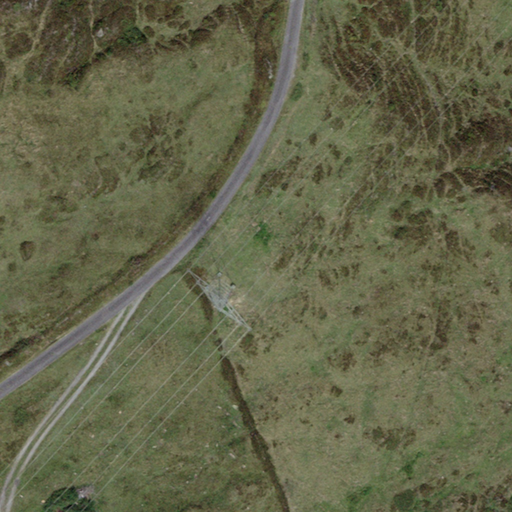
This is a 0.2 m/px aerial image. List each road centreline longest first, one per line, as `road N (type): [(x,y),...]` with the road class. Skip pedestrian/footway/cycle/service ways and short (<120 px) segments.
road 1 (unclassified): [(304,0),(288,82),(257,152),(206,225),(154,276),(0,392)]
road 2 (track): [(154,276),(21,472),(11,511)]
